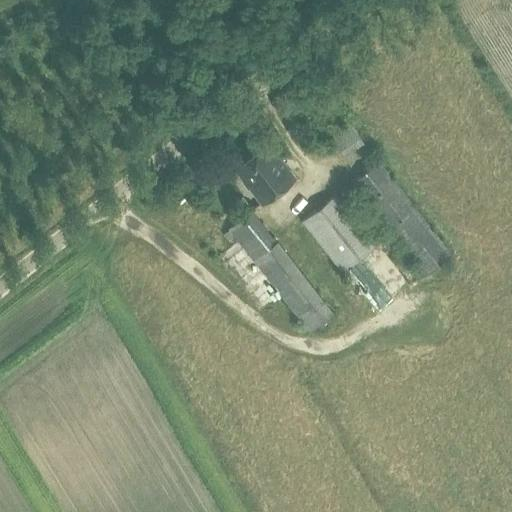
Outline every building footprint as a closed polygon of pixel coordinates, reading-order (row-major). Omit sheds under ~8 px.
[(352,124),(331,138),(343,156),(363,142),(352,124)] [(262,203),(294,178),(265,140),(233,166),(262,203)] [(379,160),(351,182),(425,276),(453,254),(379,160)] [(338,192),(301,220),(341,272),(378,244),(338,192)] [(251,209),(227,228),(228,229),(237,241),(309,333),(334,313),(277,240),(275,241),(251,209)]
